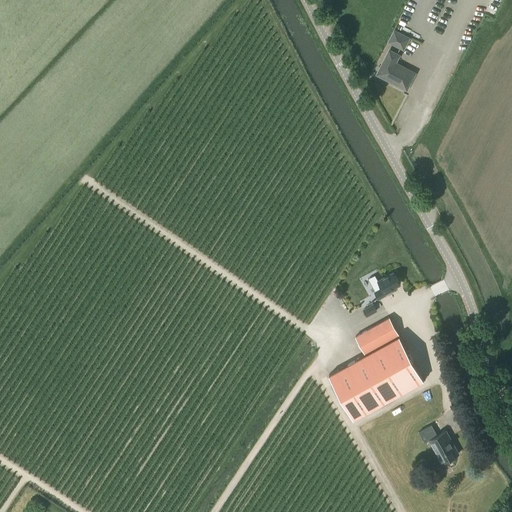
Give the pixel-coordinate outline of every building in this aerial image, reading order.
[(387,42),(404,51),(411,38),(394,29),(387,42)] [(387,77),(407,87),(415,74),(403,67),(403,68),(395,64),(399,56),(390,51),(377,74),(386,79),(387,77)] [(379,298),(396,288),(395,286),(400,284),(394,272),(379,280),(383,288),(376,291),(379,298)] [(367,315),(377,310),(373,304),(364,309),(367,315)] [(389,317),(355,336),(365,354),(329,374),(353,419),(424,380),(399,334),(389,317)] [(425,443),(429,441),(441,463),(459,454),(446,431),(437,436),(431,425),(419,432),(425,443)]
